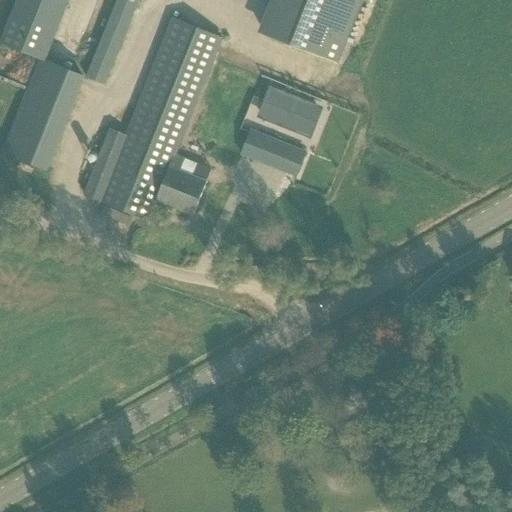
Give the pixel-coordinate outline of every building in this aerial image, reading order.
[(16,0),(0,41),(0,43),(44,61),(68,0),(16,0)] [(116,0),(90,76),(110,83),(139,0),(116,0)] [(292,0),(277,39),(337,63),(362,0),(292,0)] [(84,195),(150,220),(157,201),(193,215),(207,182),(188,174),(180,172),(184,160),(175,156),(223,38),(173,18),(127,136),(110,129),(84,195)] [(270,104),(265,119),(311,138),(317,123),(311,121),(317,106),(273,89),(271,88),(265,102),(268,103),(270,104)] [(242,155),(295,177),(305,153),(286,145),(251,132),(242,155)]
